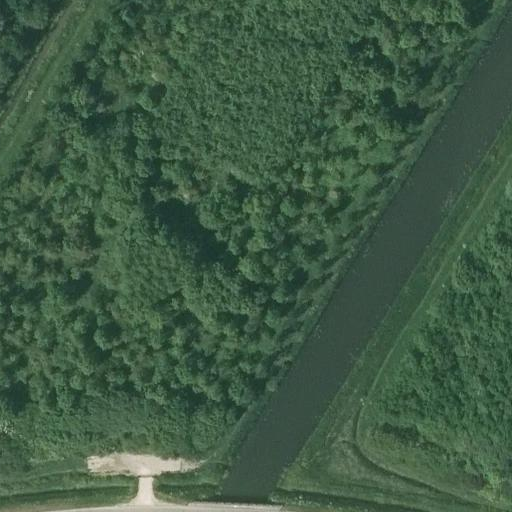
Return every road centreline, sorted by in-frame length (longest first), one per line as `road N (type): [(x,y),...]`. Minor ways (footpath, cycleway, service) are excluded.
road 1 (track): [(494,0),(218,449),(194,464),(144,461)]
road 2 (track): [(511,510),(426,486),(367,454),(359,431),(365,400),(511,163)]
road 3 (track): [(143,511),(144,461),(0,480)]
road 4 (track): [(0,158),(94,0)]
